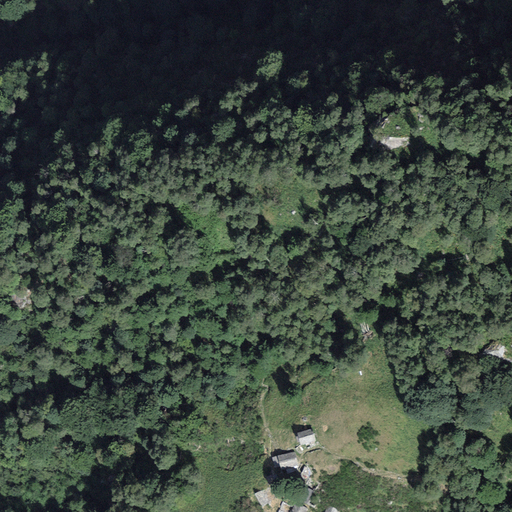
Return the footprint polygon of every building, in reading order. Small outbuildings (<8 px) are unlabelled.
[(312,428),(296,433),(301,446),(316,441),(312,428)] [(282,472),(299,467),(295,452),(278,456),(282,472)] [(314,492),(304,486),(297,499),(307,505),(314,492)] [(289,511),(292,505),(282,502),(278,511),(289,511)] [(306,511),(308,508),(294,503),(290,511),(306,511)]
